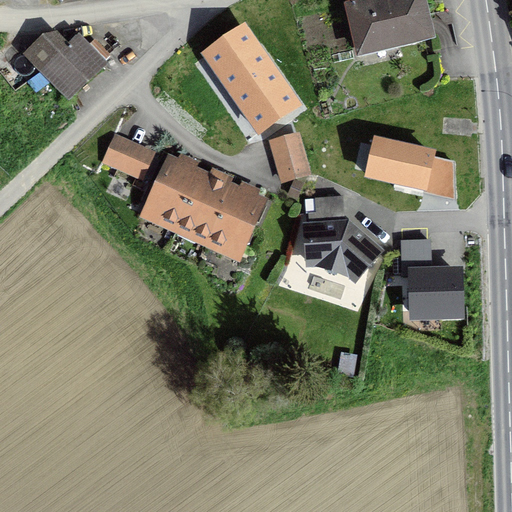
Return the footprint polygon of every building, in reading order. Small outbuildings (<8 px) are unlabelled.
[(429,36),(420,0),(385,0),(350,8),(360,52),(429,36)] [(103,67),(77,39),(44,70),(70,98),(103,67)] [(272,143),(277,159),(281,175),(283,180),(307,173),(297,136),(272,143)] [(152,154),(142,150),(122,141),(116,138),(106,162),(141,178),(152,154)] [(170,162),(148,210),(239,252),(242,246),(249,244),(253,235),(250,228),(261,204),(237,193),(206,179),(196,174),(170,162)] [(309,228),(307,229),(309,264),(335,262),(355,279),(378,252),(347,226),(345,226),(343,197),(315,199),(316,213),(308,214),(309,228)] [(458,273),(413,275),(414,316),(459,315),(458,273)]
